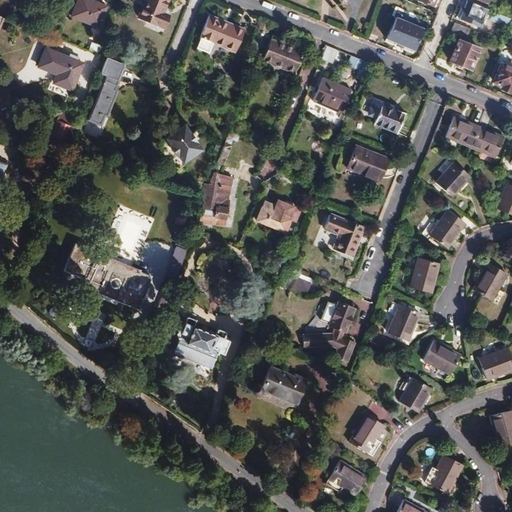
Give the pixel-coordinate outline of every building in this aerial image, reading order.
[(92,0),(76,0),(70,14),(96,25),(105,5),(92,0)] [(144,0),(138,16),(162,26),(167,13),(162,12),(166,0),(144,0)] [(486,8),(467,0),(460,18),(479,26),(486,8)] [(511,8),(505,5),(501,14),(510,18),(511,19),(511,17),(511,8)] [(510,18),(501,14),(493,11),(490,19),(499,23),(501,21),(507,24),(510,18)] [(204,14),(191,46),(203,51),(207,41),(231,50),(240,29),(204,14)] [(396,16),(386,39),(414,50),(423,27),(396,16)] [(255,26),(256,27),(267,31),(269,25),(257,20),(255,26)] [(454,24),(451,30),(463,35),(465,29),(454,24)] [(267,31),(256,27),(249,44),(260,48),(267,31)] [(499,32),(496,39),(502,42),(505,34),(499,32)] [(458,40),(449,60),(470,69),(479,48),(458,40)] [(269,41),(262,62),(294,73),(302,49),(291,46),(290,48),(269,41)] [(96,53),(99,44),(91,42),(88,50),(96,53)] [(332,62),(337,49),(326,45),(321,59),(332,62)] [(44,47),(37,65),(56,72),(53,82),(70,88),(81,62),(75,59),(76,56),(69,52),(67,56),(44,47)] [(363,60),(350,55),(340,80),(353,85),(363,60)] [(511,68),(500,64),(493,81),(510,88),(511,83),(511,68)] [(102,73),(84,117),(95,122),(97,118),(99,118),(103,108),(101,107),(113,77),(102,73)] [(322,77),(312,100),(340,113),(350,90),(322,77)] [(383,77),(377,93),(383,95),(381,100),(404,110),(412,89),(383,77)] [(372,122),(394,133),(405,113),(374,97),(365,114),(374,119),(372,122)] [(58,111),(50,133),(65,139),(74,117),(58,111)] [(451,117),(443,137),(492,158),(501,138),(451,117)] [(183,126),(165,139),(170,146),(169,147),(176,157),(177,156),(183,163),(201,149),(183,126)] [(222,145),(228,147),(233,133),(228,131),(222,145)] [(214,165),(220,166),(226,153),(228,147),(222,145),(214,165)] [(355,145),(345,166),(376,179),(385,158),(355,145)] [(454,162),(436,183),(452,197),(470,176),(454,162)] [(210,176),(216,177),(218,172),(220,166),(214,165),(210,176)] [(207,183),(206,184),(222,186),(220,200),(225,201),(229,178),(216,177),(210,176),(207,183)] [(222,186),(206,184),(205,184),(199,221),(222,225),(227,201),(225,201),(220,200),(222,186)] [(511,188),(508,187),(498,212),(511,218),(511,188)] [(264,200),(256,220),(284,230),(289,217),(295,219),(300,208),(294,205),(293,202),(283,198),(280,200),(278,199),(276,204),(264,200)] [(445,210),(429,235),(447,247),(463,222),(445,210)] [(326,212),(321,226),(337,232),(331,247),(348,254),(360,224),(343,217),(342,219),(326,212)] [(79,284),(96,291),(99,285),(120,294),(118,300),(135,308),(140,298),(141,298),(146,287),(144,286),(149,275),(138,271),(138,269),(75,242),(63,269),(82,277),(79,284)] [(169,262),(181,266),(186,249),(174,245),(169,262)] [(418,260),(410,290),(431,295),(438,266),(418,260)] [(489,264),(473,291),(493,301),(507,275),(489,264)] [(283,265),(278,277),(275,283),(292,291),(300,272),(283,265)] [(99,285),(96,291),(97,293),(115,301),(118,300),(120,294),(99,285)] [(329,332),(301,334),(302,344),(329,343),(335,345),(331,355),(342,359),(349,342),(335,336),(338,329),(341,330),(351,308),(335,301),(325,323),(331,326),(329,332)] [(419,313),(399,304),(387,332),(408,340),(419,313)] [(175,334),(178,338),(185,341),(186,343),(207,351),(209,350),(215,353),(217,352),(222,354),(227,341),(222,338),(224,332),(216,329),(213,335),(192,326),(194,320),(185,316),(182,324),(178,325),(168,322),(165,330),(175,334)] [(185,341),(178,338),(172,352),(210,367),(215,353),(209,350),(207,351),(186,343),(185,341)] [(461,354),(435,340),(424,360),(451,374),(461,354)] [(511,363),(507,349),(479,359),(486,380),(511,370),(511,363)] [(250,389),(250,391),(251,393),(253,395),(256,395),(259,394),(261,392),(262,389),(265,390),(294,402),(304,380),(293,375),(292,377),(268,367),(260,386),(258,385),(254,384),(252,385),(251,387),(250,389)] [(412,375),(397,401),(416,412),(431,385),(412,375)] [(511,417),(510,412),(489,418),(497,446),(511,442),(511,417)] [(369,417),(353,445),(371,456),(379,443),(384,445),(391,431),(369,417)] [(435,472),(427,486),(446,497),(462,469),(440,456),(431,470),(435,472)] [(342,463),(328,486),(343,494),(345,490),(359,497),(369,479),(342,463)] [(422,511),(405,503),(399,511),(422,511)]
